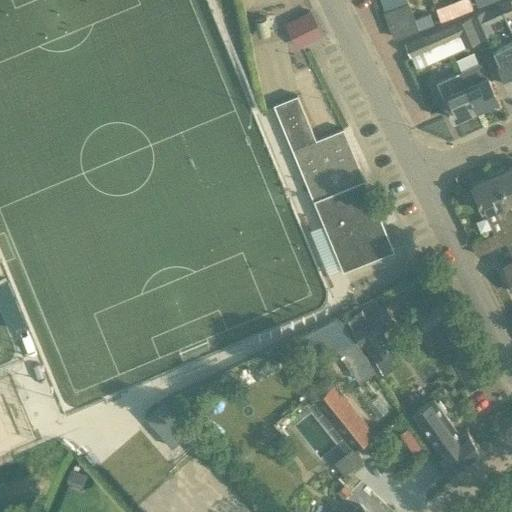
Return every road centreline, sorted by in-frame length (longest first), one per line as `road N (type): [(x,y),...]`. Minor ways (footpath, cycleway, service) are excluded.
road 1 (residential): [(511,364),(417,178)]
road 2 (residential): [(417,178),(326,0)]
